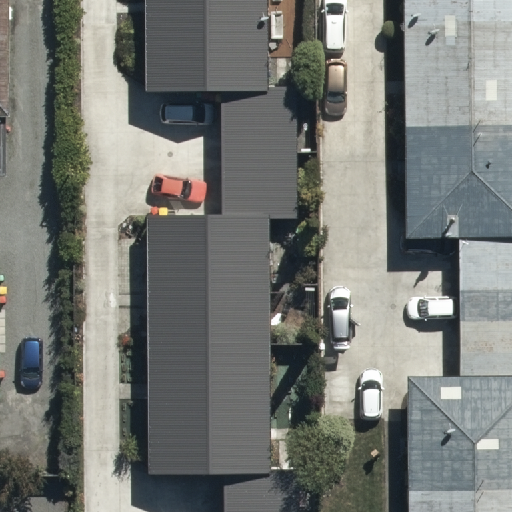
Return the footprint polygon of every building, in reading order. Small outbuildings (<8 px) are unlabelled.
[(5,0),(0,0),(0,174),(9,174),(5,0)] [(148,0),(149,82),(221,82),(264,82),(263,0),(148,0)] [(511,511),(511,0),(399,0),(403,228),(455,228),(456,368),(402,369),(404,511),(511,511)] [(264,82),(221,82),(220,209),(269,209),(298,209),(296,82),(264,82)] [(154,210),(155,470),(224,469),(270,469),(269,209),(220,209),(154,210)] [(224,469),(224,511),(298,511),(298,468),(270,469),(224,469)]
